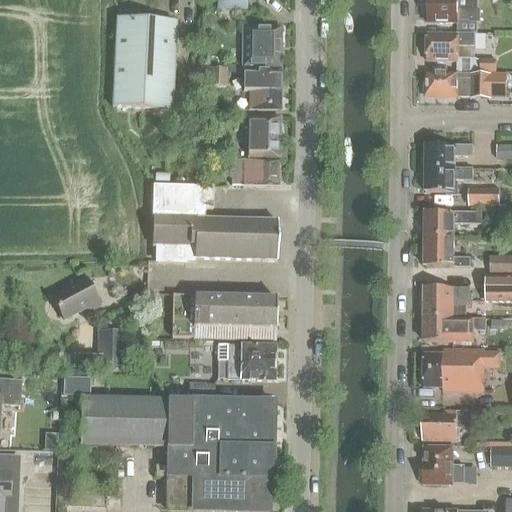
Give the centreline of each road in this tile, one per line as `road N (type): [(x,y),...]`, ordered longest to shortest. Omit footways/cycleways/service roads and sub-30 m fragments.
road 1 (tertiary): [(299,511),(304,0)]
road 2 (residential): [(399,511),(400,121)]
road 3 (residential): [(400,121),(399,0)]
